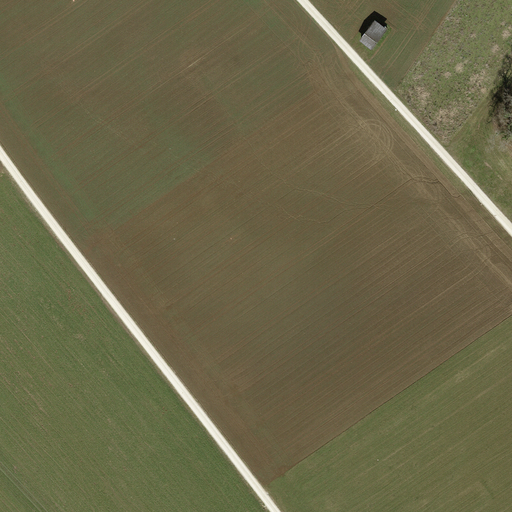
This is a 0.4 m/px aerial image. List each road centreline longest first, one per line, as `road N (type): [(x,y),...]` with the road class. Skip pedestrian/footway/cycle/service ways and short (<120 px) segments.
road 1 (track): [(274,511),(0,150)]
road 2 (track): [(302,0),(511,228)]
